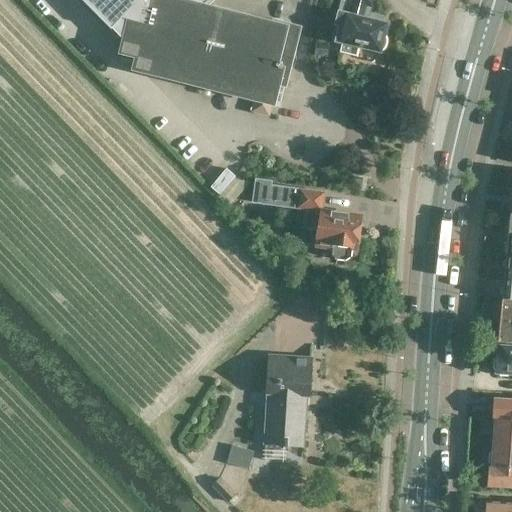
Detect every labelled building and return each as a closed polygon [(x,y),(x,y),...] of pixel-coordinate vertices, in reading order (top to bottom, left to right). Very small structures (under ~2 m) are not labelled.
[(80,0),(110,30),(112,29),(124,32),(119,55),(134,58),(131,70),(255,100),(252,111),(269,115),(272,105),(273,105),(278,86),(284,88),(299,28),(272,22),(271,23),(213,9),(214,0),(80,0)] [(339,27),(335,44),(341,45),(340,51),(357,55),(359,48),(380,53),(387,23),(367,18),(370,9),(372,9),(374,0),(341,0),(339,11),(335,27),(339,27)] [(218,191),(234,174),(227,168),(211,184),(218,191)] [(268,204),(271,185),(270,185),(271,181),(256,179),(253,201),(268,204)] [(323,207),(325,193),(271,185),(268,204),(306,209),(312,209),(312,205),(322,207),(323,207)] [(362,217),(322,211),(322,210),(312,209),(306,209),(303,227),(319,229),(316,247),(332,249),(332,256),(333,256),(336,260),(345,261),(351,258),(351,251),(357,252),(362,217)] [(511,236),(508,236),(507,244),(503,246),(503,252),(506,255),(506,257),(511,257),(511,236)] [(511,278),(511,257),(506,257),(506,259),(502,262),(502,267),(504,269),(505,269),(504,278),(511,278)] [(511,278),(504,278),(503,286),(503,287),(499,290),(499,295),(502,298),(502,300),(511,300),(511,278)] [(511,300),(502,300),(501,302),(498,304),(498,309),(500,312),(500,321),(511,321),(511,300)] [(511,321),(500,321),(499,323),(496,325),(496,331),(498,333),(497,343),(511,344),(511,321)] [(511,347),(501,346),(500,353),(496,353),(496,357),(493,359),(492,368),(496,372),(495,375),(498,375),(498,377),(506,377),(507,374),(511,374),(511,347)] [(283,442),(283,447),(287,448),(288,443),(302,444),(305,397),(308,398),(310,358),(268,356),(263,441),(283,442)] [(511,399),(493,398),(492,419),(511,420),(511,399)] [(493,444),(511,444),(511,420),(492,419),(491,432),(493,435),(493,444)] [(511,444),(493,444),(492,452),(490,454),(488,465),(511,466),(511,444)] [(225,464),(238,468),(248,470),(253,451),(231,445),(225,464)] [(511,466),(488,465),(488,471),(484,473),(484,479),(487,482),(487,486),(511,488),(511,466)] [(221,477),(211,486),(227,503),(227,502),(237,494),(232,489),(222,477),(221,477)]
